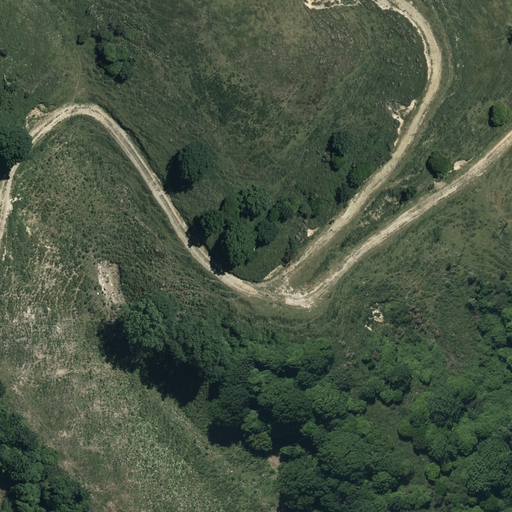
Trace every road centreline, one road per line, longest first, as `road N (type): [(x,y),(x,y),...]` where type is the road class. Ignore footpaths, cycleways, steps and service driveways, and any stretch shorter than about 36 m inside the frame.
road 1 (track): [(511,135),(287,307),(211,267),(86,108),(14,158),(0,203)]
road 2 (track): [(263,295),(412,138),(437,38),(389,0)]
